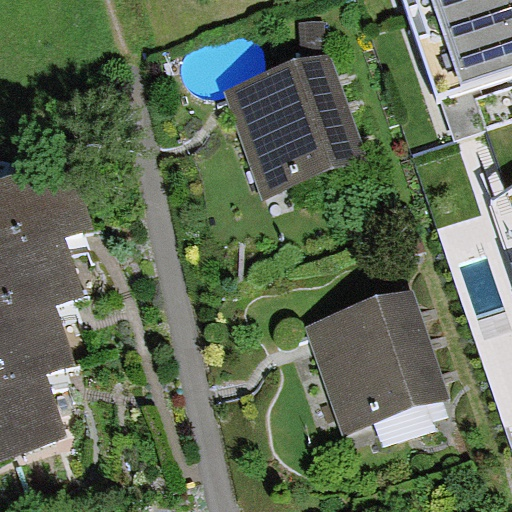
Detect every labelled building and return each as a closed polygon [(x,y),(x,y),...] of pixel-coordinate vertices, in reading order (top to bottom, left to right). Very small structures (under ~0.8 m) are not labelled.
[(511,0),(399,0),(438,111),(511,85),(511,0)] [(344,74),(223,106),(252,216),(373,183),(344,74)] [(0,458),(54,441),(33,376),(63,366),(42,301),(83,288),(64,230),(92,221),(72,159),(0,181),(0,458)] [(511,203),(494,216),(511,268),(511,203)] [(416,311),(312,344),(347,452),(451,418),(416,311)]
